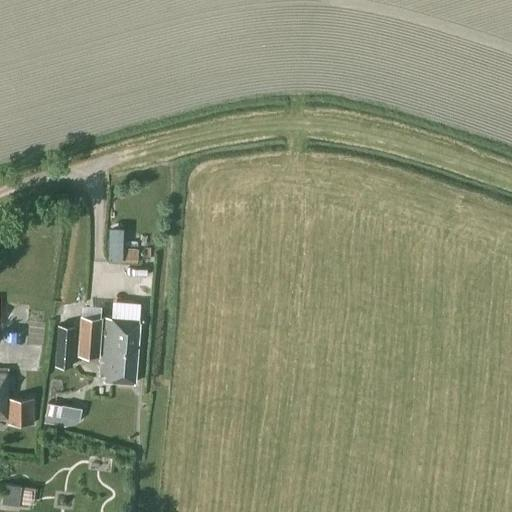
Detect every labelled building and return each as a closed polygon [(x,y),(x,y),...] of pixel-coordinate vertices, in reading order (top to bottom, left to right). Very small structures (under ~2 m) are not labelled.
[(102,316),(80,314),(77,353),(98,355),(102,316)] [(116,317),(104,317),(100,379),(110,380),(135,382),(140,318),(116,316),(116,317)] [(75,324),(58,323),(55,365),(72,366),(75,324)] [(0,418),(7,419),(7,422),(32,423),(32,397),(7,397),(7,369),(0,369),(0,418)] [(46,419),(76,424),(79,404),(49,399),(46,419)] [(29,507),(31,487),(4,485),(2,505),(29,507)]
